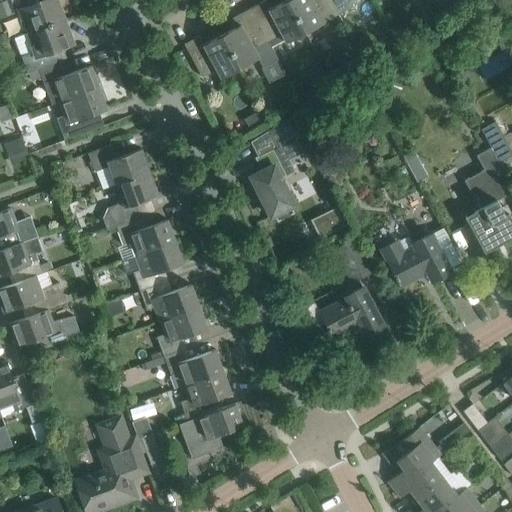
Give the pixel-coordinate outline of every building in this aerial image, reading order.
[(5,0),(2,1),(7,15),(19,10),(27,32),(64,19),(56,0),(40,0),(36,1),(35,0),(5,0)] [(285,0),(269,9),(265,0),(250,8),(268,42),(283,34),(287,41),(305,31),(288,0),(285,0)] [(288,0),(305,31),(324,21),(320,13),(334,6),(330,0),(288,0)] [(453,0),(447,0),(436,8),(443,19),(459,8),(453,0)] [(235,16),(240,25),(223,34),(240,67),(258,58),(264,67),(278,60),(268,42),(250,8),(235,16)] [(27,32),(35,52),(21,57),(28,73),(58,62),(54,50),(73,43),(64,19),(27,32)] [(184,44),(202,77),(216,69),(221,78),(240,67),(223,34),(204,44),(199,36),(184,44)] [(61,61),(58,62),(28,73),(21,75),(24,84),(41,78),(51,105),(59,102),(99,88),(91,65),(66,74),(61,61)] [(99,88),(59,102),(63,115),(56,117),(64,140),(87,132),(82,118),(107,109),(99,88)] [(264,202),(271,216),(274,215),(278,221),(295,213),(291,206),(294,205),(281,179),(296,171),(289,159),(302,153),(294,136),(299,134),(289,115),(267,130),(276,147),(255,157),(262,171),(251,176),(258,191),(253,193),(259,205),(264,202)] [(492,147),(493,149),(507,141),(496,120),(482,128),(492,147)] [(141,148),(119,157),(114,143),(87,153),(94,172),(110,166),(116,184),(150,172),(141,148)] [(498,200),(511,192),(511,186),(493,149),(492,147),(477,155),(485,169),(465,180),(474,196),(477,195),(484,206),(473,212),(476,216),(468,220),(466,216),(465,217),(478,241),(479,240),(484,237),(490,249),(489,249),(490,250),(511,237),(511,219),(509,214),(504,206),(502,208),(498,200)] [(418,156),(407,162),(418,182),(429,176),(418,156)] [(123,202),(108,208),(102,219),(106,230),(117,225),(141,217),(136,204),(158,195),(150,172),(116,184),(123,202)] [(325,213),(328,217),(313,225),(321,240),(346,227),(336,207),(325,213)] [(5,248),(36,237),(38,236),(30,217),(23,219),(16,222),(11,208),(0,211),(0,237),(1,237),(5,248)] [(138,218),(117,225),(124,244),(130,242),(135,255),(175,240),(167,219),(142,228),(138,218)] [(414,247),(404,252),(398,239),(382,248),(401,285),(417,277),(416,275),(427,269),(433,281),(450,272),(431,234),(413,244),(414,247)] [(42,251),(36,237),(5,248),(0,249),(0,275),(16,270),(20,281),(36,275),(43,272),(37,253),(42,251)] [(175,240),(135,255),(140,269),(133,272),(140,291),(162,283),(159,272),(183,263),(175,240)] [(348,282),(371,271),(357,240),(334,251),(348,282)] [(0,288),(0,302),(4,313),(29,303),(33,315),(48,309),(48,308),(67,301),(60,282),(41,289),(36,275),(20,281),(0,288)] [(162,283),(140,291),(147,309),(154,306),(159,320),(199,305),(191,284),(166,293),(162,283)] [(330,330),(333,336),(360,322),(365,333),(383,324),(363,287),(346,296),(347,298),(321,312),(329,328),(327,328),(329,331),(330,330)] [(199,305),(159,320),(164,333),(157,336),(164,356),(186,347),(182,337),(207,328),(199,305)] [(38,338),(40,343),(26,348),(28,354),(76,337),(71,323),(64,326),(62,319),(53,322),(48,309),(33,315),(8,324),(16,346),(38,338)] [(186,347),(164,356),(171,374),(177,372),(182,386),(223,371),(215,349),(190,358),(186,347)] [(15,386),(6,361),(0,363),(0,411),(1,413),(14,408),(15,412),(25,409),(36,405),(27,381),(15,386)] [(185,413),(177,417),(174,418),(176,425),(179,423),(210,412),(206,402),(231,393),(223,371),(182,386),(187,399),(180,402),(185,413)] [(511,375),(503,383),(511,395),(511,375)] [(219,435),(243,426),(235,403),(210,412),(179,423),(192,458),(223,447),(219,435)] [(488,423),(473,404),(463,412),(478,431),(488,423)] [(42,422),(36,405),(25,409),(31,426),(42,422)] [(103,445),(95,448),(102,469),(76,479),(81,496),(87,511),(94,511),(136,497),(124,463),(131,461),(130,456),(142,452),(138,440),(135,433),(130,435),(122,414),(95,424),(103,445)] [(399,442),(407,452),(396,459),(404,469),(399,473),(404,481),(431,460),(432,460),(441,454),(450,447),(470,432),(464,423),(439,442),(440,444),(435,447),(419,427),(399,442)] [(141,438),(149,436),(145,425),(134,429),(135,433),(138,440),(141,438)] [(491,447),(498,441),(489,429),(482,434),(491,447)] [(141,438),(146,452),(153,471),(165,467),(153,434),(149,436),(141,438)] [(477,451),(483,446),(473,434),(467,439),(477,451)] [(498,441),(491,447),(501,459),(508,454),(498,441)] [(483,446),(477,451),(486,463),(493,458),(483,446)] [(399,473),(388,481),(400,497),(410,490),(416,498),(444,477),(432,460),(431,460),(404,481),(399,473)] [(503,485),(510,480),(501,467),(494,473),(503,485)] [(416,498),(424,508),(418,511),(435,511),(457,494),(444,477),(416,498)] [(466,487),(457,494),(435,511),(471,511),(480,505),(466,487)] [(61,511),(56,498),(18,511),(61,511)]
